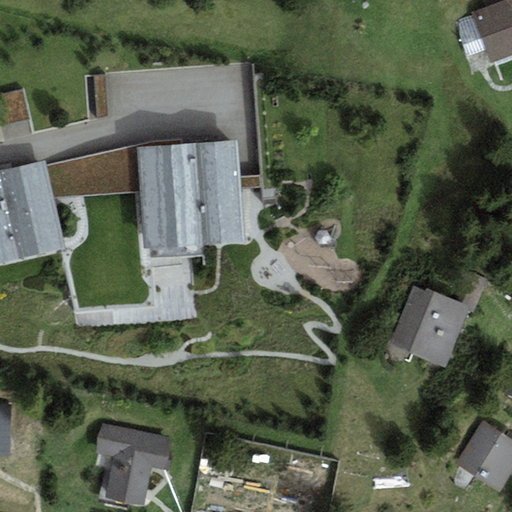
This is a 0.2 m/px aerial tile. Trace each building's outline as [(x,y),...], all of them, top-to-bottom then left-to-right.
[(486,48),(491,62),(511,53),(511,0),(482,0),(485,7),(470,12),(471,14),(459,19),(460,38),(466,56),(486,48)] [(111,113),(107,73),(94,75),(98,114),(111,113)] [(0,121),(27,114),(21,92),(0,97),(0,121)] [(234,139),(143,144),(145,188),(148,237),(239,232),(234,139)] [(143,144),(44,170),(50,196),(145,188),(143,144)] [(42,163),(0,173),(0,250),(60,236),(50,196),(44,170),(42,163)] [(414,286),(390,343),(445,366),(470,306),(427,288),(425,291),(414,286)] [(511,371),(503,393),(511,396),(511,371)] [(15,402),(0,401),(0,438),(14,439),(15,402)] [(500,490),(511,470),(511,438),(482,420),(456,464),(500,490)] [(173,436),(101,422),(95,454),(114,458),(106,496),(143,503),(150,466),(167,469),(173,436)]
